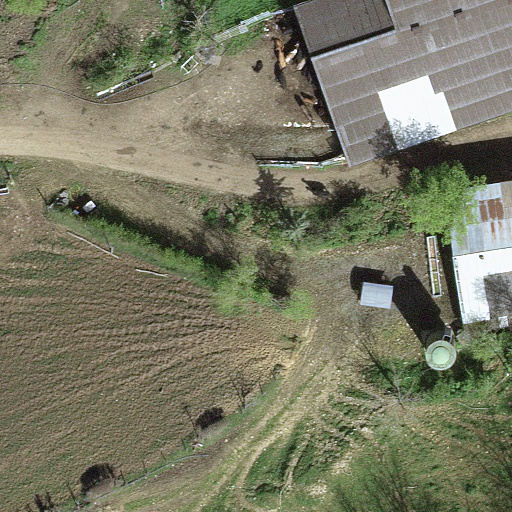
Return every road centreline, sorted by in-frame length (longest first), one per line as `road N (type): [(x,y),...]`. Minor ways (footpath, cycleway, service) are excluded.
road 1 (track): [(110,154),(170,224),(235,260),(342,286),(364,326),(334,373),(175,511)]
road 2 (unclassified): [(0,140),(323,191),(511,154)]
road 3 (track): [(87,0),(13,140)]
